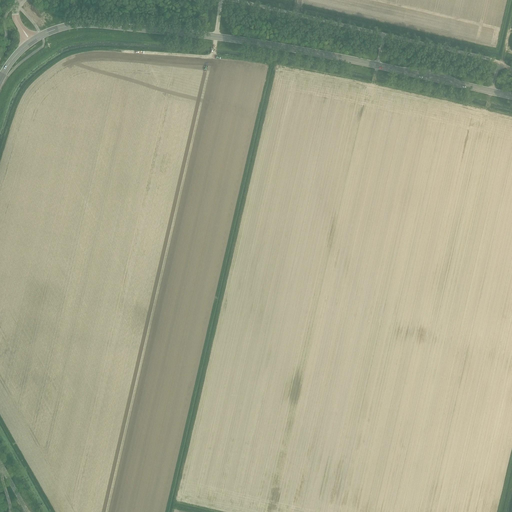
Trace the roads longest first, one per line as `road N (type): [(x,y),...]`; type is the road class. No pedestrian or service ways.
road 1 (secondary): [(511,96),(199,34),(85,23),(31,41)]
road 2 (track): [(190,511),(172,507),(275,63)]
road 3 (track): [(270,63),(166,511)]
road 4 (track): [(511,115),(322,72),(213,57)]
road 5 (unclassified): [(233,0),(511,69)]
road 6 (track): [(0,153),(16,100),(34,78),(74,56),(121,51)]
road 7 (track): [(448,39),(295,4)]
road 8 (track): [(221,0),(213,57),(121,51)]
